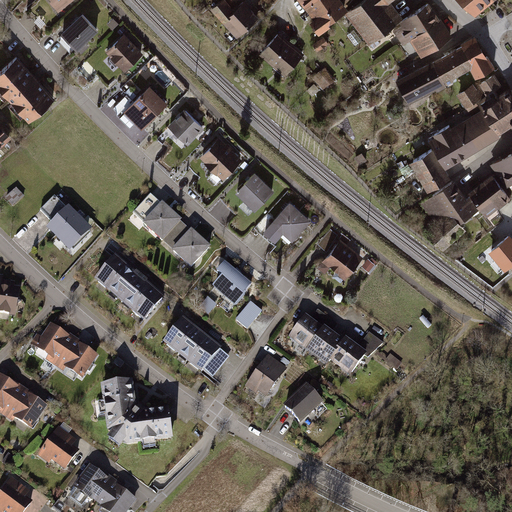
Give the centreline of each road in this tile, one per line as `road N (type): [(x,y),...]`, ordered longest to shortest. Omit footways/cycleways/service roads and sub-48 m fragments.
road 1 (residential): [(0,9),(149,169),(277,279),(359,331)]
road 2 (residential): [(0,241),(59,297),(211,413),(393,511)]
